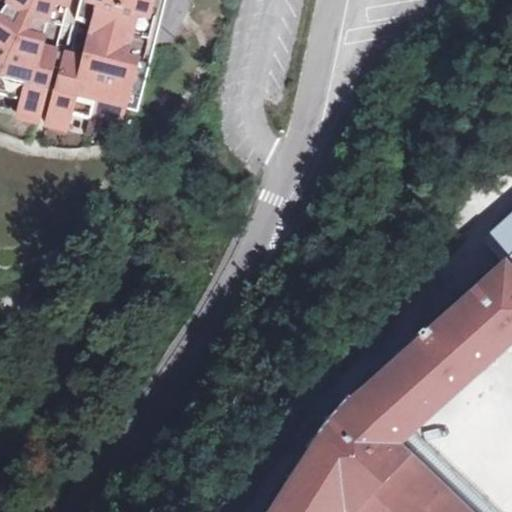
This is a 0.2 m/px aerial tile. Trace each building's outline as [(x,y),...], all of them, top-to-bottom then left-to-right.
[(39,125),(71,0),(0,0),(0,97),(23,103),(19,120),(39,125)] [(66,58),(48,127),(68,133),(72,116),(92,121),(93,115),(123,123),(143,49),(155,0),(90,0),(90,2),(84,1),(79,22),(82,23),(72,59),(66,58)] [(155,0),(143,49),(148,51),(160,7),(167,9),(169,0),(155,0)] [(511,222),(486,246),(508,269),(511,265),(511,222)] [(511,349),(511,272),(508,269),(454,314),(345,399),(312,432),(264,511),(347,511),(351,506),(357,511),(470,511),(404,448),(511,349)]
